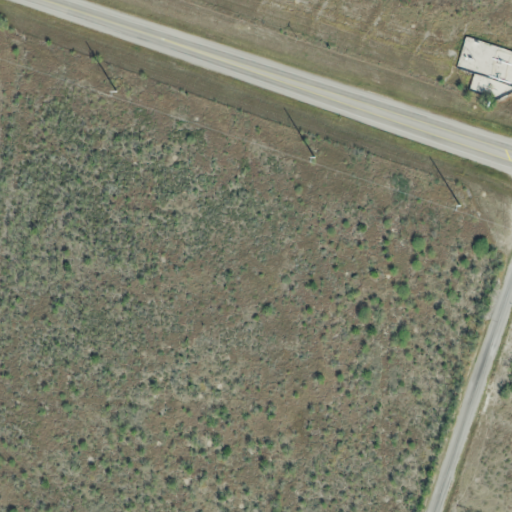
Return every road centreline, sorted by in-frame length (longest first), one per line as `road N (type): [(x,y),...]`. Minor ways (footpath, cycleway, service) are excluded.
road 1 (primary): [(511,160),(43,0)]
road 2 (residential): [(431,511),(511,273)]
